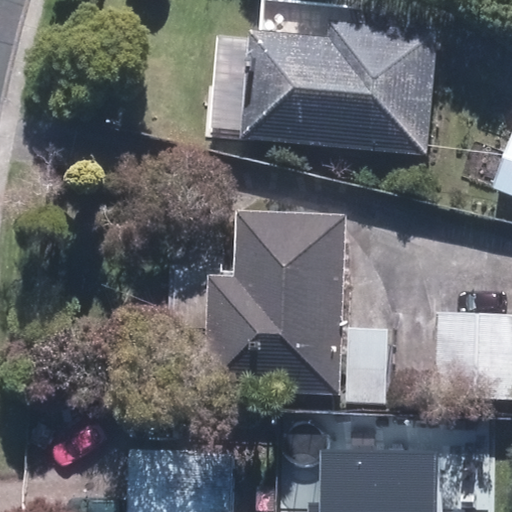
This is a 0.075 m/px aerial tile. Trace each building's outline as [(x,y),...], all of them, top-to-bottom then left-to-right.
[(261,33),(250,137),(433,155),(445,37),(342,27),(341,40),(261,33)] [(250,132),(257,38),(224,35),(217,129),(250,132)] [(511,162),(501,190),(511,194),(511,162)] [(347,393),(355,217),(252,213),(249,279),(223,278),(218,387),(347,393)] [(511,396),(511,317),(446,314),(442,393),(511,396)] [(395,328),(355,327),(353,404),(393,405),(395,328)] [(139,433),(136,511),(237,511),(240,436),(139,433)] [(433,511),(435,454),(321,451),(320,502),(309,502),(309,511),(433,511)]
